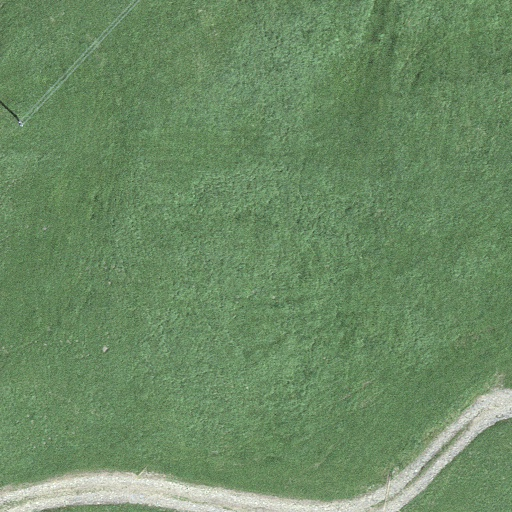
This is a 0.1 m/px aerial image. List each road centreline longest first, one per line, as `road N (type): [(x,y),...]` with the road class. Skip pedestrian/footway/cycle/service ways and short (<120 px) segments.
road 1 (track): [(0,509),(102,487),(279,511)]
road 2 (track): [(361,511),(511,409)]
